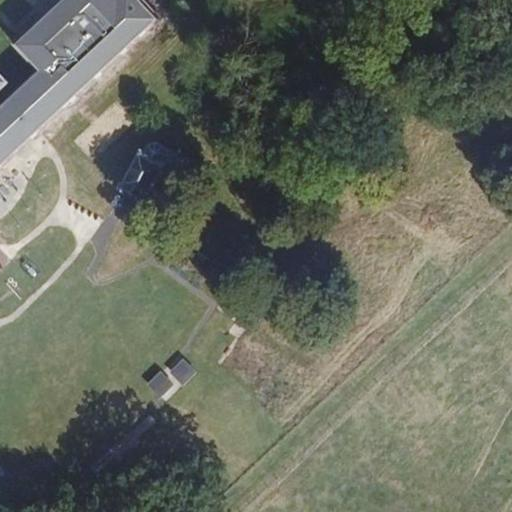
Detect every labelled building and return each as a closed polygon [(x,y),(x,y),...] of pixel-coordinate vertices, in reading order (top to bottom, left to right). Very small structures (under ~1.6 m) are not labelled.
[(0,104),(0,164),(160,14),(146,0),(60,0),(17,40),(42,66),(2,103),(0,104)] [(0,88),(8,80),(0,71),(0,88)] [(147,147),(143,144),(122,186),(133,192),(150,200),(168,162),(162,157),(167,149),(165,143),(157,139),(150,141),(147,147)] [(10,172),(0,183),(0,199),(4,204),(23,184),(10,172)] [(177,366),(172,373),(187,384),(200,368),(184,356),(177,366)] [(174,381),(161,369),(149,383),(162,395),(174,381)]
